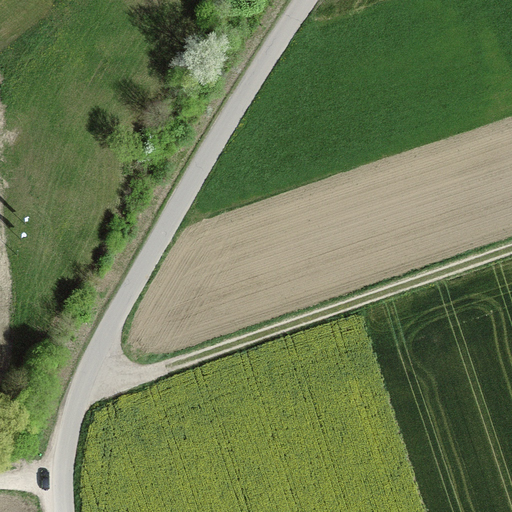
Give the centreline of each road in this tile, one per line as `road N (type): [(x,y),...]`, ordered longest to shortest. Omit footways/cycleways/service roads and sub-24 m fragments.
road 1 (unclassified): [(63,511),(65,444),(85,375),(147,253),(303,0)]
road 2 (track): [(85,375),(165,367),(511,249)]
